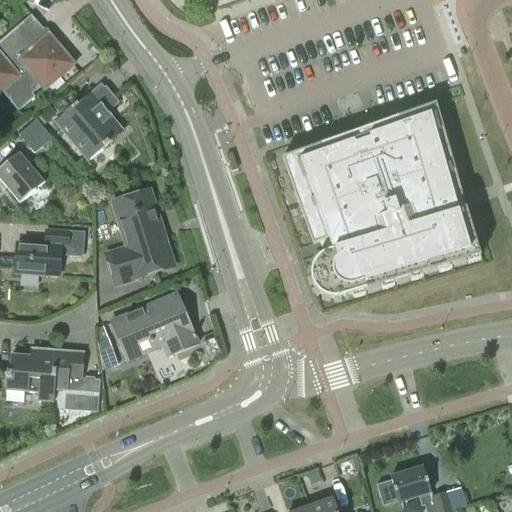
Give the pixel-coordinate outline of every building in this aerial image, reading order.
[(31,17),(20,26),(0,43),(0,94),(2,93),(18,113),(35,99),(33,96),(42,88),(50,97),(64,84),(59,78),(73,66),(31,17)] [(109,143),(122,131),(108,114),(119,104),(105,88),(81,109),(77,105),(54,124),(88,163),(110,144),(109,143)] [(468,262),(465,254),(478,250),(466,210),(463,202),(462,196),(463,196),(462,194),(463,193),(436,105),(398,119),(402,130),(399,132),(385,133),(383,126),(384,126),(383,124),(364,131),(367,139),(357,142),(355,134),(335,141),(336,143),(337,142),(339,149),(328,157),(324,157),(320,146),(283,160),(313,246),(322,242),(324,248),(327,254),(319,259),(313,266),(311,275),(312,284),(316,292),(323,298),(332,300),(341,299),(350,297),(353,296),(351,288),(361,285),(364,293),(382,288),(379,280),(390,277),(392,284),(410,279),(408,271),(419,268),(421,276),(439,270),(437,263),(448,260),(450,267),(468,262)] [(55,116),(49,109),(39,116),(45,123),(55,116)] [(34,155),(52,140),(36,122),(19,136),(34,155)] [(0,181),(20,206),(45,184),(20,154),(0,170),(0,181)] [(137,280),(168,270),(154,228),(160,226),(150,193),(113,205),(129,254),(108,261),(115,285),(136,278),(137,280)] [(59,279),(61,247),(17,244),(15,276),(59,279)] [(175,356),(198,347),(177,296),(111,324),(127,363),(171,345),(175,356)] [(208,359),(219,354),(214,340),(202,345),(208,359)] [(103,371),(117,366),(109,342),(99,345),(103,371)] [(67,393),(67,391),(81,392),(81,382),(82,382),(84,354),(35,351),(35,359),(12,357),(10,373),(7,373),(6,392),(38,395),(38,403),(53,404),(54,392),(67,393)] [(97,413),(98,398),(65,395),(64,411),(97,413)] [(433,499),(432,496),(424,469),(390,479),(391,483),(377,487),(383,508),(398,504),(398,505),(420,499),(423,508),(425,507),(434,504),(433,499)] [(310,486),(321,481),(318,472),(307,476),(310,486)] [(460,491),(446,495),(450,511),(459,511),(466,510),(460,491)] [(450,511),(446,495),(433,499),(434,504),(425,507),(426,511),(450,511)] [(335,511),(331,500),(308,508),(309,511),(335,511)]
